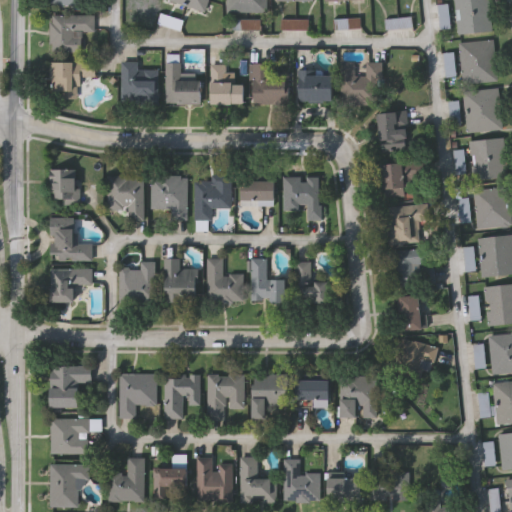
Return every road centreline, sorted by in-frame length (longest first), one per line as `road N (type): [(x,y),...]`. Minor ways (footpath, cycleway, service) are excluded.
road 1 (residential): [(15,122),(112,144),(334,147),(346,164),(361,312),(358,324),(335,339),(56,339),(13,332)]
road 2 (secondary): [(15,122),(13,0)]
road 3 (secondary): [(13,332),(14,212)]
